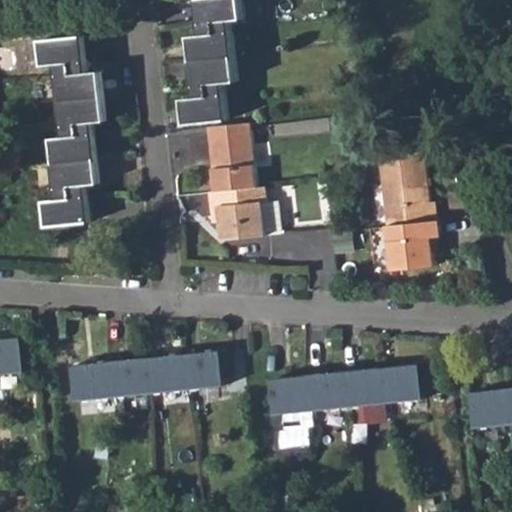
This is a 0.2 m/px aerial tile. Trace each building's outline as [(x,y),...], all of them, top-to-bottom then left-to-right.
[(248,17),(246,0),(203,0),(205,21),(235,18),(248,17)] [(238,55),(236,31),(235,18),(205,21),(207,34),(193,35),(195,60),(238,55)] [(47,66),(61,64),(89,61),(87,36),(44,40),(47,66)] [(195,60),(198,84),(199,97),(227,94),(226,82),(240,80),(238,55),(195,60)] [(62,75),(65,100),(106,95),(104,71),(89,73),(89,61),(61,64),(62,75)] [(229,120),(227,94),(199,97),(186,98),(188,124),(229,120)] [(65,100),(67,125),(94,122),(108,120),(106,95),(65,100)] [(98,157),(95,133),(94,122),(67,125),(69,137),(55,138),(57,162),(98,157)] [(259,187),(253,123),(211,127),(217,191),(259,187)] [(379,155),(386,224),(438,218),(436,199),(430,199),(425,151),(379,155)] [(57,162),(59,186),(87,184),(101,182),(98,157),(57,162)] [(91,222),(88,197),(87,184),(59,186),(61,199),(47,201),(49,226),(91,222)] [(270,201),(268,186),(259,187),(217,191),(214,192),(216,215),(224,214),(225,221),(227,239),(269,234),(269,232),(286,230),(282,199),(270,201)] [(444,235),(443,217),(438,218),(386,224),(391,270),(435,267),(434,252),(433,236),(437,236),(444,235)] [(26,338),(0,341),(0,373),(28,371),(26,338)] [(223,352),(188,355),(191,388),(225,384),(223,352)] [(188,355),(150,359),(153,391),(191,388),(188,355)] [(150,359),(114,363),(117,395),(153,391),(150,359)] [(81,399),(117,395),(114,363),(77,366),(81,399)] [(422,364),(386,368),(390,402),(425,398),(422,364)] [(386,368),(349,372),(353,405),(390,402),(386,368)] [(349,372),(313,376),(316,409),(353,405),(349,372)] [(280,412),(316,409),(313,376),(277,380),(280,412)] [(479,426),(511,423),(511,389),(476,393),(479,426)]
